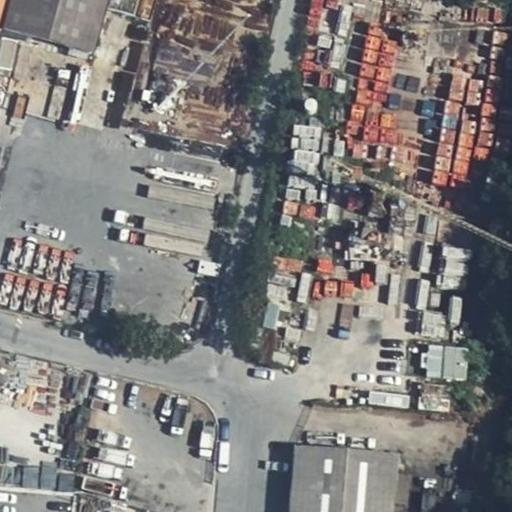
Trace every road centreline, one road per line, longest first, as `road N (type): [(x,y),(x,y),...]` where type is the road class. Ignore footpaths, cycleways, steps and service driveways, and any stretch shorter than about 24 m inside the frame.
road 1 (residential): [(218,378),(300,0)]
road 2 (residential): [(0,332),(218,378)]
road 3 (residential): [(218,378),(244,426),(239,511)]
